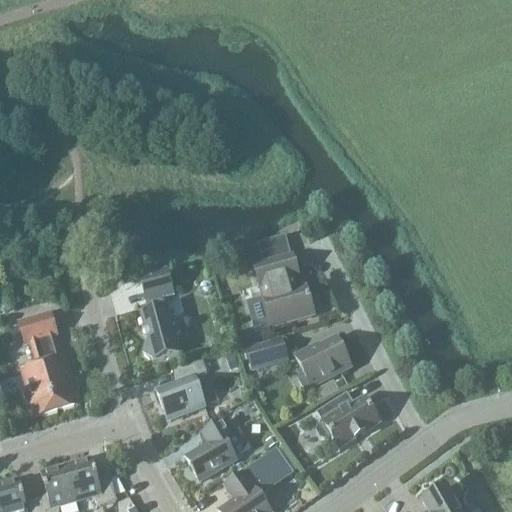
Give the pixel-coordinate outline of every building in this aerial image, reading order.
[(252,270),(270,330),(314,318),(305,288),(295,291),(292,283),(300,281),(293,257),(287,237),(258,246),(264,266),(252,270)] [(150,316),(140,319),(147,344),(142,357),(151,365),(179,357),(174,338),(177,337),(180,333),(180,330),(180,326),(178,322),(173,321),(169,321),(165,304),(163,300),(173,297),(168,276),(141,284),(147,305),(150,316)] [(19,329),(25,350),(29,349),(34,364),(23,368),(39,419),(77,408),(69,381),(73,380),(66,358),(60,360),(55,341),(57,340),(51,319),(19,329)] [(247,351),(252,369),(287,360),(282,342),(247,351)] [(351,371),(336,343),(313,354),(312,352),(294,361),(303,379),(299,381),(298,385),(302,392),(306,393),(309,391),(310,393),(351,371)] [(202,363),(199,364),(175,372),(179,385),(156,394),(167,424),(205,409),(193,381),(208,375),(202,363)] [(238,363),(225,363),(225,386),(238,387),(238,363)] [(325,443),(331,439),(339,452),(379,426),(377,424),(379,420),(375,414),(371,414),(363,400),(353,406),(347,396),(317,415),(323,426),(317,430),(315,434),(320,442),(325,443)] [(208,447),(184,461),(199,485),(236,463),(223,440),(231,434),(225,423),(202,436),(208,447)] [(267,511),(256,494),(288,471),(276,454),(224,490),(233,503),(219,511),(267,511)] [(76,504),(92,500),(97,508),(116,503),(110,479),(97,483),(90,461),(66,468),(76,504)] [(76,504),(66,468),(40,475),(46,498),(36,501),(38,511),(59,511),(59,509),(76,504)] [(38,511),(35,501),(24,504),(17,481),(0,485),(0,511),(38,511)] [(426,511),(459,511),(446,489),(422,503),(426,511)]
